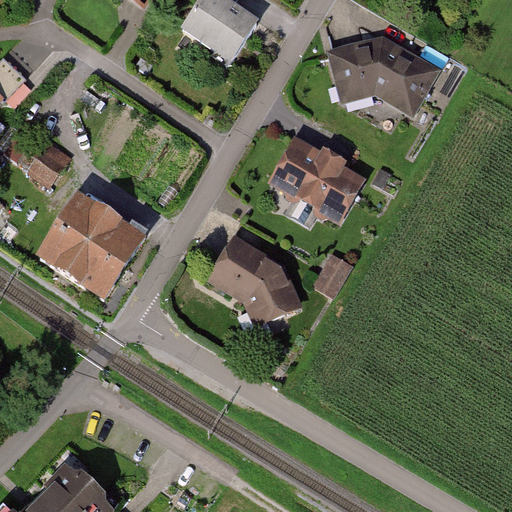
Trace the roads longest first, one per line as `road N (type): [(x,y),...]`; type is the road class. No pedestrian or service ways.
road 1 (residential): [(132,317),(454,511)]
road 2 (residential): [(323,0),(132,317)]
road 3 (residential): [(132,317),(0,464)]
